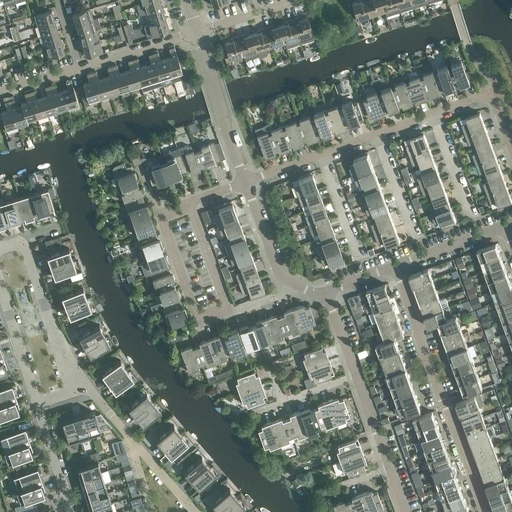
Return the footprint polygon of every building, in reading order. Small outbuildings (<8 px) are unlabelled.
[(155,0),(142,4),(146,14),(163,9),(159,0),(155,0)] [(371,17),(365,0),(359,0),(359,1),(352,3),(357,21),(371,17)] [(365,0),(371,17),(385,12),(381,0),(365,0)] [(381,0),(385,12),(386,16),(400,12),(396,0),(381,0)] [(396,0),(400,12),(414,8),(411,0),(396,0)] [(73,14),(76,25),(93,19),(89,9),(73,14)] [(146,14),(149,25),(166,19),(163,9),(146,14)] [(35,15),(38,26),(55,21),(52,10),(35,15)] [(121,11),(118,12),(120,18),(127,16),(125,10),(121,11)] [(299,17),(293,19),(301,44),(315,40),(308,17),(300,19),(299,17)] [(79,35),(96,30),(101,28),(98,18),(93,19),(76,25),(79,35)] [(166,19),(149,25),(152,35),(169,30),(166,19)] [(280,26),(285,43),(287,48),(301,44),(293,19),(287,21),(287,23),(280,26)] [(38,26),(41,36),(58,31),(55,21),(38,26)] [(271,26),(265,28),(271,48),(285,43),(280,26),(272,28),(271,26)] [(252,34),(259,56),(259,58),(266,56),(268,53),(266,49),(271,48),(265,28),(259,30),(260,32),(252,34)] [(79,35),(82,45),(99,40),(96,30),(79,35)] [(41,36),(44,47),(61,41),(58,31),(41,36)] [(238,36),(244,56),(245,60),(259,56),(252,34),(245,37),(244,34),(238,36)] [(226,62),(230,61),(244,56),(238,36),(232,38),(232,40),(224,43),(226,48),(222,50),(226,62)] [(99,40),(82,45),(86,56),(103,51),(99,40)] [(61,41),(44,47),(48,57),(65,52),(61,41)] [(166,58),(172,77),(173,82),(190,77),(185,59),(179,61),(174,47),(169,49),(172,57),(166,58)] [(158,52),(153,53),(162,80),(172,77),(166,58),(161,60),(158,52)] [(151,63),(145,65),(153,88),(163,85),(162,80),(153,53),(148,55),(151,63)] [(133,60),(141,86),(142,91),(153,88),(145,65),(140,66),(138,58),(133,60)] [(130,69),(125,71),(131,90),(141,86),(133,60),(128,61),(130,69)] [(451,67),(448,69),(447,69),(454,86),(461,83),(462,86),(469,83),(461,61),(450,64),(451,67)] [(117,65),(112,66),(120,93),(131,90),(125,71),(119,73),(117,65)] [(110,76),(104,78),(110,96),(120,93),(112,66),(107,68),(110,76)] [(437,72),(434,74),(433,74),(440,91),(447,88),(448,91),(455,89),(454,86),(447,69),(448,69),(447,66),(436,70),(437,72)] [(96,71),(91,73),(100,99),(110,96),(104,78),(99,79),(96,71)] [(423,78),(420,79),(419,79),(425,96),(426,96),(432,94),(433,96),(441,94),(440,91),(433,74),(434,74),(433,71),(422,75),(423,78)] [(100,99),(91,73),(87,74),(89,82),(83,84),(84,86),(79,88),(85,106),(90,104),(89,102),(100,99)] [(409,83),(406,84),(405,84),(411,101),(412,101),(418,99),(419,102),(427,99),(426,96),(425,96),(419,79),(420,79),(419,76),(408,80),(409,83)] [(68,89),(63,90),(68,109),(79,106),(71,79),(65,81),(68,89)] [(395,88),(391,89),(397,106),(398,106),(404,104),(405,107),(413,104),(412,101),(411,101),(405,84),(406,84),(404,81),(394,85),(395,88)] [(55,84),(50,86),(58,112),(68,109),(63,90),(57,92),(55,84)] [(47,95),(42,97),(48,115),(58,112),(50,86),(45,87),(47,95)] [(381,93),(377,94),(383,112),(384,111),(390,109),(391,112),(399,109),(398,106),(397,106),(391,89),(390,86),(380,90),(381,93)] [(34,91),(29,92),(37,119),(48,115),(42,97),(36,99),(34,91)] [(21,103),(21,106),(22,106),(27,122),(28,122),(37,119),(29,92),(24,94),(27,102),(21,103)] [(377,94),(376,92),(366,95),(367,98),(363,100),(369,117),(376,114),(377,117),(385,114),(384,111),(383,112),(377,94)] [(14,99),(9,101),(17,127),(28,124),(28,122),(27,122),(22,106),(21,106),(17,107),(14,99)] [(17,127),(9,101),(4,102),(7,110),(1,112),(7,131),(17,127)] [(341,104),(342,107),(349,124),(348,124),(349,127),(357,124),(356,122),(363,119),(357,102),(352,103),(351,101),(341,104)] [(327,110),(328,112),(335,129),(334,129),(335,132),(343,130),(342,127),(348,124),(349,124),(342,107),(338,109),(337,106),(327,110)] [(313,115),(314,118),(314,117),(320,135),(321,137),(329,135),(328,132),(334,129),(335,129),(328,112),(324,114),(323,111),(313,115)] [(462,125),(466,135),(485,128),(480,113),(460,120),(462,125)] [(299,120),(300,123),(306,140),(307,143),(314,140),(313,137),(320,135),(314,117),(314,118),(310,119),(309,116),(299,120)] [(285,125),(286,128),(292,145),(293,148),(300,145),(299,142),(306,140),(300,123),(296,124),(295,121),(285,125)] [(272,133),(271,130),(269,124),(254,130),(265,158),(272,155),(271,152),(278,150),(272,133)] [(281,126),(271,130),(272,133),(278,150),(279,153),(286,150),(285,147),(292,145),(286,128),(282,129),(281,126)] [(475,143),(477,147),(491,142),(485,128),(466,135),(469,145),(475,143)] [(406,145),(410,155),(429,148),(424,133),(410,138),(412,143),(406,145)] [(201,150),(197,151),(203,166),(207,165),(208,167),(212,165),(212,163),(225,158),(220,143),(215,145),(214,142),(200,147),(201,150)] [(473,154),(476,164),(496,157),(491,142),(477,147),(479,152),(473,154)] [(186,145),(177,149),(186,172),(194,169),(195,171),(200,170),(199,168),(203,166),(197,151),(193,153),(192,150),(191,147),(189,146),(188,145),(186,145)] [(419,163),(421,168),(435,163),(429,148),(410,155),(413,166),(419,163)] [(168,162),(164,164),(169,179),(173,177),(174,179),(179,177),(178,175),(186,172),(177,149),(168,153),(167,154),(166,155),(166,156),(166,157),(167,159),(168,162)] [(169,179),(164,164),(160,165),(159,162),(157,160),(155,159),(153,158),(150,158),(147,159),(146,158),(145,158),(144,157),(142,157),(140,158),(138,154),(137,152),(136,151),(134,151),(132,151),(129,152),(134,165),(143,162),(152,185),(160,182),(161,184),(166,182),(165,180),(169,179)] [(350,166),(354,176),(373,169),(368,154),(354,159),(356,163),(350,166)] [(486,172),(488,177),(502,172),(496,157),(476,164),(480,174),(486,172)] [(121,185),(122,189),(137,183),(136,179),(138,178),(136,174),(134,174),(131,166),(126,168),(124,162),(118,165),(115,166),(113,167),(113,169),(112,169),(118,186),(121,185)] [(417,175),(420,185),(440,177),(435,163),(421,168),(423,172),(417,175)] [(363,184),(365,188),(379,183),(373,169),(354,176),(357,186),(363,184)] [(483,184),(487,194),(507,186),(502,172),(488,177),(489,181),(483,184)] [(294,186),(298,196),(317,189),(312,174),(298,179),(300,184),(294,186)] [(430,193),(432,197),(446,192),(440,177),(420,185),(424,195),(430,193)] [(121,194),(126,207),(144,200),(141,192),(143,191),(141,186),(139,187),(137,183),(122,189),(124,193),(121,194)] [(361,195),(364,205),(384,198),(379,183),(365,188),(367,193),(361,195)] [(511,200),(507,186),(487,194),(491,204),(492,203),(493,207),(498,206),(499,206),(511,201),(511,200)] [(48,189),(33,193),(40,216),(49,214),(49,213),(48,213),(48,210),(53,209),(53,210),(54,209),(51,198),(55,196),(53,187),(48,189)] [(307,204),(309,209),(323,204),(317,189),(298,196),(301,206),(307,204)] [(427,204),(431,214),(451,207),(446,192),(432,197),(433,202),(427,204)] [(33,193),(19,198),(26,221),(34,218),(34,217),(33,215),(38,213),(39,216),(40,216),(33,193)] [(19,198),(4,202),(11,225),(20,222),(19,219),(24,218),(25,221),(26,221),(19,198)] [(374,213),(376,218),(389,213),(384,198),(364,205),(368,215),(374,213)] [(133,218),(135,222),(150,217),(148,213),(150,212),(148,208),(147,208),(144,200),(126,207),(130,219),(133,218)] [(4,202),(0,203),(0,228),(6,227),(6,226),(5,226),(5,224),(10,222),(11,225),(4,202)] [(214,215),(218,225),(237,218),(232,203),(218,208),(220,213),(214,215)] [(305,216),(308,226),(328,218),(323,204),(309,209),(311,213),(305,216)] [(451,207),(431,214),(435,224),(441,222),(442,227),(456,222),(451,207)] [(203,211),(206,222),(211,220),(208,209),(203,211)] [(371,224),(375,234),(395,227),(389,213),(376,218),(377,222),(371,224)] [(133,227),(138,240),(156,234),(153,226),(155,225),(153,220),(151,221),(150,217),(135,222),(136,226),(133,227)] [(227,233),(229,238),(243,233),(237,218),(218,225),(221,235),(227,233)] [(318,233),(320,238),(333,233),(328,218),(308,226),(312,236),(318,233)] [(395,227),(375,234),(379,245),(385,242),(387,247),(400,242),(395,227)] [(225,245),(228,255),(248,247),(243,233),(229,238),(231,242),(225,245)] [(314,240),(319,255),(339,248),(333,233),(320,238),(314,240)] [(146,252),(147,256),(162,251),(161,247),(162,246),(161,241),(159,242),(156,234),(138,240),(143,253),(146,252)] [(477,251),(481,261),(500,254),(496,244),(477,251)] [(238,263),(240,267),(253,262),(248,247),(228,255),(232,265),(238,263)] [(48,257),(51,266),(72,259),(68,249),(69,249),(69,248),(47,256),(47,257),(48,257)] [(339,248),(319,255),(323,265),(329,263),(331,268),(344,263),(339,248)] [(146,276),(150,274),(168,268),(165,260),(167,259),(165,254),(164,255),(162,251),(147,256),(143,258),(144,262),(141,263),(146,276)] [(481,261),(485,271),(504,264),(500,254),(481,261)] [(72,259),(51,266),(54,276),(54,277),(76,269),(76,268),(75,269),(72,259)] [(235,274),(239,284),(259,277),(253,262),(240,267),(241,272),(235,274)] [(226,278),(232,276),(228,264),(222,266),(226,278)] [(485,271),(488,281),(507,275),(504,264),(485,271)] [(158,286),(159,290),(174,285),(173,281),(175,280),(173,275),(171,276),(168,268),(150,274),(155,287),(158,286)] [(409,275),(413,286),(432,279),(428,268),(409,275)] [(488,281),(492,292),(511,285),(507,275),(488,281)] [(259,277),(239,284),(243,294),(249,292),(251,297),(264,292),(259,277)] [(464,280),(467,288),(472,286),(469,278),(464,280)] [(413,286),(417,296),(436,289),(432,279),(413,286)] [(366,291),(370,302),(390,295),(386,284),(366,291)] [(158,295),(163,308),(181,302),(178,293),(179,293),(178,288),(176,289),(174,285),(159,290),(161,294),(158,295)] [(492,292),(496,302),(511,295),(511,287),(511,285),(492,292)] [(62,297),(66,307),(86,298),(83,289),(83,287),(61,296),(62,297)] [(417,296),(421,306),(440,299),(436,289),(417,296)] [(370,302),(374,312),(393,305),(390,295),(370,302)] [(511,295),(496,302),(499,312),(511,307),(511,295)] [(348,299),(351,309),(357,306),(353,297),(348,299)] [(424,316),(443,309),(449,307),(445,297),(440,299),(421,306),(424,316)] [(86,298),(66,307),(70,316),(69,316),(70,317),(91,309),(91,307),(90,308),(86,298)] [(181,302),(163,308),(167,321),(170,320),(172,324),(187,319),(185,314),(187,314),(185,309),(184,310),(181,302)] [(301,305),(294,308),(302,331),(312,327),(311,324),(315,323),(309,306),(302,308),(301,305)] [(361,305),(357,306),(351,309),(353,314),(363,310),(361,305)] [(374,312),(378,322),(397,315),(393,305),(374,312)] [(511,307),(499,312),(503,322),(511,318),(511,307)] [(287,313),(281,316),(287,333),(291,332),(292,334),(302,331),(294,308),(286,311),(287,313)] [(428,327),(438,324),(437,323),(447,320),(447,319),(443,309),(424,316),(428,327)] [(378,322),(382,332),(401,325),(397,315),(378,322)] [(272,316),(265,318),(274,341),(284,337),(283,334),(287,333),(281,316),(274,318),(272,316)] [(437,323),(438,324),(441,333),(460,326),(456,316),(447,319),(447,320),(437,323)] [(259,324),(252,326),(259,343),(263,342),(264,345),(274,341),(265,318),(258,321),(259,324)] [(511,318),(503,322),(507,332),(511,330),(511,318)] [(80,337),(85,346),(104,335),(99,326),(100,326),(99,325),(79,336),(79,337),(80,337)] [(382,332),(385,342),(395,339),(405,336),(401,325),(382,332)] [(244,326),(237,329),(245,351),(256,348),(255,345),(259,343),(252,326),(245,329),(244,326)] [(441,333),(445,344),(464,337),(460,326),(441,333)] [(231,334),(224,336),(230,354),(234,352),(235,355),(245,351),(237,329),(230,331),(231,334)] [(172,334),(174,341),(181,339),(178,332),(172,334)] [(104,335),(85,346),(90,355),(89,355),(90,356),(110,345),(110,343),(109,344),(104,335)] [(216,336),(209,339),(217,362),(227,358),(226,355),(230,354),(224,336),(217,339),(216,336)] [(445,344),(449,354),(468,347),(464,337),(445,344)] [(203,344),(196,347),(202,364),(206,362),(207,365),(217,362),(209,339),(202,341),(203,344)] [(294,342),(297,350),(308,348),(306,339),(294,342)] [(376,345),(380,356),(399,349),(395,339),(385,342),(376,345)] [(202,364),(196,347),(189,349),(188,346),(177,351),(183,367),(186,365),(189,372),(199,368),(198,365),(202,364)] [(302,358),(306,368),(329,360),(326,353),(323,354),(321,346),(304,352),(305,357),(302,358)] [(449,354),(452,364),(471,357),(468,347),(449,354)] [(380,356),(383,366),(402,359),(399,349),(380,356)] [(452,364),(456,374),(475,367),(471,357),(452,364)] [(383,366),(387,376),(406,369),(402,359),(383,366)] [(102,374),(109,383),(126,369),(120,361),(121,361),(120,360),(101,374),(102,375),(102,374)] [(329,360),(306,368),(309,377),(304,380),(307,388),(317,384),(316,381),(331,375),(329,368),(331,367),(329,360)] [(456,374),(460,384),(479,377),(475,367),(456,374)] [(126,369),(109,383),(115,391),(114,391),(115,392),(134,378),(133,377),(132,378),(126,369)] [(387,376),(391,386),(410,379),(406,369),(387,376)] [(235,382),(239,392),(262,384),(259,377),(256,378),(254,371),(237,377),(238,381),(235,382)] [(479,377),(460,384),(464,395),(483,388),(479,377)] [(391,386),(394,396),(414,389),(410,379),(391,386)] [(262,384),(239,392),(243,402),(245,401),(247,406),(251,404),(253,408),(265,403),(262,392),(264,391),(262,384)] [(0,405),(15,400),(13,395),(15,394),(12,385),(3,388),(3,387),(2,387),(3,388),(0,389),(0,405)] [(394,396),(398,407),(417,400),(414,389),(394,396)] [(129,408),(136,416),(153,402),(146,394),(147,393),(146,392),(128,408),(129,409),(129,408)] [(460,414),(479,407),(485,404),(481,394),(456,403),(460,414)] [(335,398),(327,401),(336,424),(337,423),(339,428),(346,425),(345,421),(346,420),(345,417),(349,416),(343,398),(336,401),(335,398)] [(15,400),(0,405),(0,418),(2,418),(2,419),(2,418),(19,411),(15,400)] [(417,400),(398,407),(402,417),(421,410),(417,400)] [(321,406),(314,409),(321,426),(325,425),(326,427),(336,424),(327,401),(320,404),(321,406)] [(153,402),(136,416),(143,424),(142,424),(143,425),(161,410),(160,409),(159,409),(153,402)] [(460,414),(463,424),(483,417),(479,407),(460,414)] [(306,409),(299,411),(308,434),(318,430),(317,428),(321,426),(314,409),(307,411),(306,409)] [(293,417),(286,419),(293,436),(297,435),(298,438),(308,434),(299,411),(292,414),(293,417)] [(94,412),(84,415),(90,435),(101,432),(98,424),(107,422),(108,422),(100,413),(95,415),(94,412)] [(413,419),(417,429),(436,422),(432,412),(413,419)] [(84,415),(73,418),(81,442),(91,439),(90,435),(84,415)] [(463,424),(467,434),(486,427),(483,417),(463,424)] [(81,442),(73,418),(62,422),(70,446),(81,442)] [(278,419),(271,422),(279,444),(290,441),(290,442),(294,440),(293,436),(286,419),(279,422),(278,419)] [(279,444),(271,422),(264,424),(265,427),(258,430),(264,447),(268,445),(269,448),(279,444)] [(417,429),(421,439),(440,432),(436,422),(417,429)] [(157,440),(163,448),(180,434),(174,426),(174,425),(173,424),(156,440),(157,441),(157,440)] [(395,426),(398,435),(403,433),(400,424),(395,426)] [(471,444),(490,437),(496,435),(492,425),(486,427),(467,434),(471,444)] [(0,429),(0,434),(0,436),(12,432),(10,426),(0,429)] [(4,452),(28,443),(26,438),(28,437),(25,428),(16,431),(16,430),(16,431),(1,437),(1,438),(1,437),(6,451),(4,452)] [(421,439),(424,449),(444,442),(440,432),(421,439)] [(180,434),(163,448),(170,456),(171,457),(188,442),(188,441),(187,441),(180,434)] [(471,444),(475,454),(494,447),(490,437),(471,444)] [(336,451),(340,461),(363,453),(361,447),(358,448),(355,439),(337,445),(339,450),(336,451)] [(112,443),(114,451),(125,448),(122,440),(112,443)] [(424,449),(428,460),(447,453),(444,442),(424,449)] [(28,443),(4,452),(8,463),(15,461),(15,462),(16,462),(15,461),(32,455),(28,443)] [(402,446),(406,456),(410,455),(406,445),(402,446)] [(475,454),(478,464),(497,457),(494,447),(475,454)] [(117,462),(121,461),(128,459),(126,452),(116,456),(117,462)] [(363,453),(340,461),(332,464),(336,474),(346,470),(348,474),(365,468),(362,461),(365,460),(363,453)] [(428,460),(432,470),(451,463),(447,453),(428,460)] [(85,456),(76,459),(68,462),(70,467),(86,462),(85,456)] [(185,472),(192,480),(208,465),(201,458),(202,457),(201,456),(184,472),(185,473),(185,472)] [(478,464),(482,475),(501,467),(497,457),(478,464)] [(78,467),(81,478),(101,472),(98,461),(78,467)] [(432,470),(436,480),(455,473),(451,463),(432,470)] [(208,465),(192,480),(198,488),(199,489),(216,473),(215,473),(208,465)] [(482,475),(486,485),(505,478),(501,467),(482,475)] [(16,491),(16,492),(41,483),(39,478),(41,477),(37,468),(29,471),(28,470),(28,471),(13,477),(18,490),(16,491)] [(81,478),(84,489),(104,483),(101,472),(81,478)] [(436,480),(439,490),(458,483),(455,473),(436,480)] [(486,485),(490,495),(509,488),(505,478),(486,485)] [(41,483),(16,492),(20,503),(27,501),(28,502),(28,500),(45,494),(41,483)] [(84,489),(88,499),(108,493),(104,483),(84,489)] [(439,490),(443,500),(462,493),(458,483),(439,490)] [(213,504),(220,511),(236,497),(229,490),(230,489),(229,488),(212,504),(213,504)] [(490,495),(493,505),(511,498),(511,497),(509,488),(490,495)] [(368,491),(361,494),(368,511),(379,511),(379,510),(383,509),(377,491),(370,494),(368,491)] [(88,499),(91,509),(111,503),(108,493),(88,499)] [(443,500),(447,510),(466,503),(462,493),(443,500)] [(355,499),(348,502),(352,511),(368,511),(361,494),(354,496),(355,499)] [(236,497),(220,511),(219,511),(236,511),(244,505),(244,504),(243,505),(236,497)] [(143,505),(141,498),(131,501),(133,508),(143,505)] [(511,498),(493,505),(495,511),(504,511),(511,509),(511,498)] [(352,511),(348,502),(341,504),(340,502),(333,504),(335,511),(352,511)] [(91,509),(91,511),(113,511),(111,503),(91,509)] [(447,510),(447,511),(468,511),(466,503),(447,510)]
